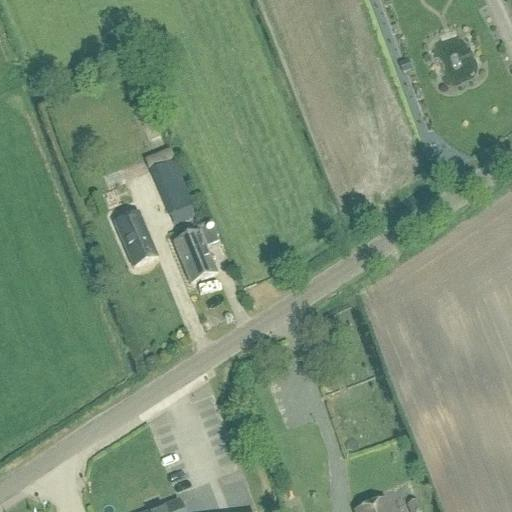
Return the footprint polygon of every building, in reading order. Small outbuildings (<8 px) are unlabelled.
[(152,176),(169,220),(191,212),(173,167),(152,176)] [(103,213),(119,207),(114,195),(99,201),(103,213)] [(123,213),(108,219),(111,228),(127,223),(123,213)] [(116,228),(134,272),(158,262),(140,218),(116,228)] [(174,249),(191,289),(217,279),(201,238),(174,249)] [(278,418),(264,424),(279,463),(293,458),(278,418)]
